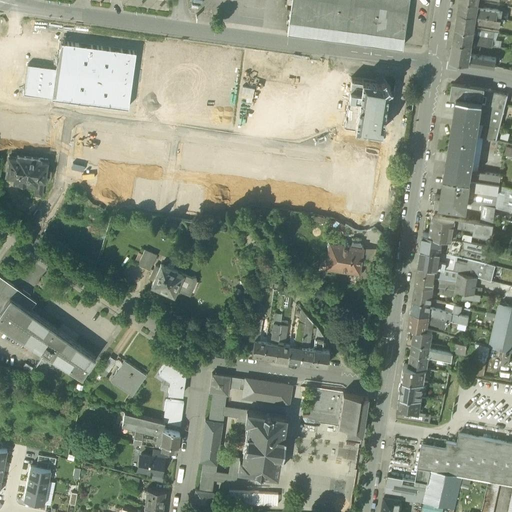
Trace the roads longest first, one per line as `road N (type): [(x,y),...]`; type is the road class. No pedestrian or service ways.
road 1 (residential): [(433,65),(0,0)]
road 2 (residential): [(385,387),(433,65)]
road 3 (residential): [(28,239),(61,190),(71,115),(177,130)]
road 4 (residential): [(28,239),(203,360)]
road 5 (residential): [(203,360),(385,387)]
road 6 (residential): [(203,360),(181,511)]
road 7 (residential): [(177,130),(322,151)]
road 8 (residential): [(364,511),(385,387)]
